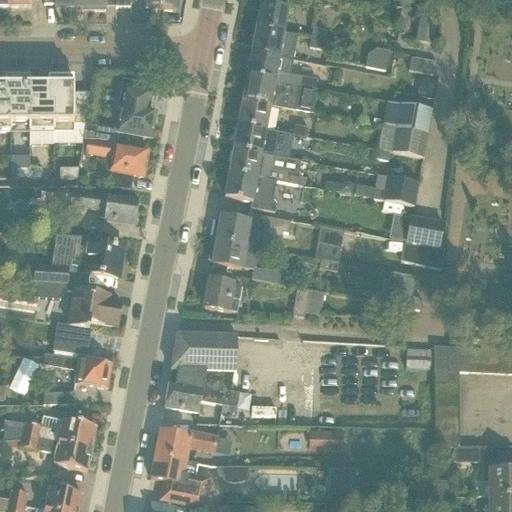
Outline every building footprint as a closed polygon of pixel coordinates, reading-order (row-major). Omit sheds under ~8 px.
[(31,10),(30,0),(6,0),(6,10),(31,10)] [(42,0),(43,6),(54,6),(54,10),(78,10),(78,11),(79,11),(79,10),(79,0),(42,0)] [(79,0),(79,10),(91,10),(94,14),(105,14),(104,0),(79,0)] [(114,0),(115,9),(129,9),(129,0),(145,0),(144,9),(158,11),(157,12),(161,13),(162,12),(175,14),(176,0),(114,0)] [(260,6),(255,30),(283,35),(288,11),(260,6)] [(436,20),(421,17),(416,43),(431,46),(436,20)] [(283,35),(255,30),(251,54),(292,62),(297,38),(283,35)] [(312,31),(311,40),(324,43),(325,33),(312,31)] [(324,43),(311,40),(309,50),(322,53),(324,43)] [(367,57),(365,70),(385,74),(389,53),(376,51),(367,57)] [(246,79),(299,88),(315,91),(316,82),(290,77),(292,62),(251,54),(246,79)] [(410,59),(410,73),(437,74),(438,60),(410,59)] [(29,134),(29,88),(28,79),(4,79),(4,88),(4,107),(9,107),(9,134),(10,134),(29,134)] [(85,126),(90,95),(73,95),(73,79),(48,79),(48,88),(48,107),(53,107),(53,134),(73,134),(73,126),(85,126)] [(246,79),(242,103),(269,108),(294,113),(299,88),(246,79)] [(419,79),(416,97),(431,99),(434,82),(419,79)] [(122,110),(117,133),(149,139),(154,115),(146,114),(149,96),(139,94),(141,85),(122,82),(117,109),(122,110)] [(0,134),(9,134),(9,107),(4,107),(4,88),(0,87),(0,134)] [(53,134),(53,107),(48,107),(48,88),(29,88),(29,134),(53,134)] [(269,108),(242,103),(237,127),(265,132),(269,108)] [(386,104),(382,128),(427,137),(432,112),(386,104)] [(82,142),(97,142),(100,128),(85,126),(82,142)] [(237,127),(233,151),(272,159),(277,134),(265,132),(237,127)] [(295,128),(294,137),(306,140),(308,131),(295,128)] [(427,137),(382,128),(377,153),(422,161),(427,137)] [(86,143),(84,157),(113,161),(111,173),(142,179),(146,155),(116,149),(116,148),(86,143)] [(272,159),(233,151),(228,175),(275,184),(297,188),(299,177),(270,172),(272,159)] [(29,182),(29,170),(16,170),(16,182),(29,182)] [(29,170),(29,182),(42,181),(42,170),(29,170)] [(59,181),(76,181),(78,170),(59,170),(59,181)] [(275,184),(228,175),(224,200),(250,205),(249,211),(274,215),(275,208),(271,204),(275,184)] [(381,203),(413,209),(418,186),(385,180),(381,203)] [(338,186),(337,195),(352,198),(354,187),(351,184),(345,184),(338,186)] [(104,212),(102,222),(133,227),(137,203),(106,197),(106,199),(70,196),(68,208),(104,212)] [(246,224),(220,219),(220,223),(215,222),(212,239),(216,240),(216,243),(260,251),(262,237),(281,240),(282,234),(287,235),(289,224),(247,216),(246,224)] [(409,218),(404,244),(439,251),(444,225),(409,218)] [(339,265),(345,234),(320,229),(314,261),(339,265)] [(63,239),(61,247),(59,259),(65,266),(80,268),(79,274),(116,280),(119,262),(121,262),(123,249),(115,248),(115,247),(112,246),(113,240),(63,239)] [(260,251),(216,243),(215,246),(213,245),(209,262),(212,263),(212,266),(241,272),(241,270),(254,272),(252,282),(279,287),(281,276),(256,272),(260,251)] [(439,251),(404,244),(400,264),(441,271),(443,252),(439,251)] [(34,268),(33,284),(65,286),(66,271),(34,268)] [(415,280),(389,275),(386,291),(393,292),(390,308),(409,311),(415,280)] [(209,282),(204,310),(236,316),(241,288),(209,282)] [(323,295),(296,290),(291,318),(303,320),(304,315),(319,318),(323,295)] [(57,327),(53,354),(52,358),(86,363),(90,332),(89,332),(90,325),(116,330),(120,306),(108,304),(109,299),(74,293),(68,329),(57,327)] [(238,395),(230,394),(233,375),(235,375),(236,339),(176,337),(164,410),(198,415),(200,405),(229,409),(236,409),(238,395)] [(470,351),(433,350),(434,375),(458,375),(469,375),(470,351)] [(483,352),(470,351),(469,375),(481,376),(483,352)] [(483,352),(481,376),(494,377),(495,353),(483,352)] [(507,353),(495,353),(494,377),(506,377),(507,353)] [(110,367),(86,363),(52,358),(44,356),(42,367),(75,373),(73,386),(106,391),(110,367)] [(458,388),(458,375),(434,375),(434,388),(458,388)] [(458,400),(458,388),(434,388),(434,400),(458,400)] [(43,408),(74,407),(74,395),(43,395),(43,408)] [(458,400),(434,400),(434,413),(458,413),(458,400)] [(458,413),(434,413),(434,425),(458,425),(458,413)] [(91,452),(95,429),(61,423),(59,433),(25,426),(22,438),(91,452)] [(458,425),(434,425),(435,438),(459,438),(458,425)] [(156,444),(153,457),(185,464),(188,451),(213,456),(216,440),(190,435),(189,440),(159,434),(157,444),(156,444)] [(342,434),(329,434),(308,434),(308,448),(329,449),(329,445),(342,445),(342,434)] [(86,474),(91,452),(22,438),(20,449),(54,456),(52,467),(86,474)] [(459,438),(435,438),(435,450),(459,450),(459,438)] [(511,472),(511,473),(511,450),(483,450),(483,457),(482,457),(482,485),(488,485),(488,499),(511,499),(511,472)] [(185,464),(153,457),(151,471),(152,471),(150,481),(162,484),(158,502),(202,510),(207,482),(194,480),(196,466),(185,464)] [(251,485),(251,468),(223,469),(223,486),(251,485)] [(413,472),(415,509),(434,508),(432,472),(413,472)] [(436,499),(446,499),(445,483),(436,483),(436,499)] [(43,511),(78,511),(81,497),(48,490),(43,511)] [(327,492),(327,504),(348,505),(349,493),(327,492)] [(9,503),(0,501),(0,511),(6,511),(8,505),(24,509),(26,497),(11,494),(9,503)] [(446,511),(446,499),(436,499),(436,511),(446,511)] [(511,511),(511,499),(488,499),(487,511),(511,511)]
